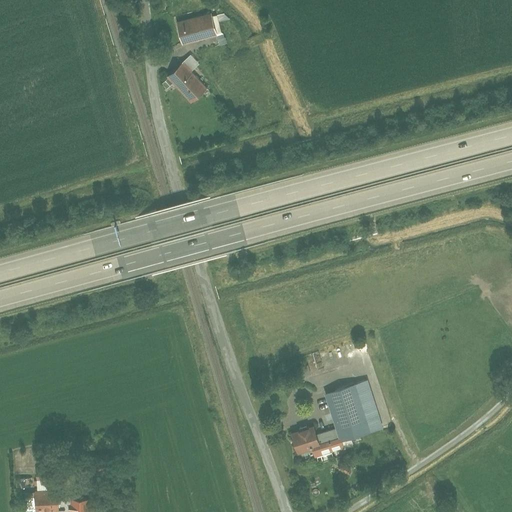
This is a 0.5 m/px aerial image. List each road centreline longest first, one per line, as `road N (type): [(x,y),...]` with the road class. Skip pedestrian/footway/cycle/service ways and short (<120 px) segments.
road 1 (unclassified): [(286,511),(164,146),(146,0)]
road 2 (motorway): [(0,298),(511,161)]
road 3 (motorway): [(511,132),(0,267)]
road 4 (residential): [(511,392),(351,511)]
